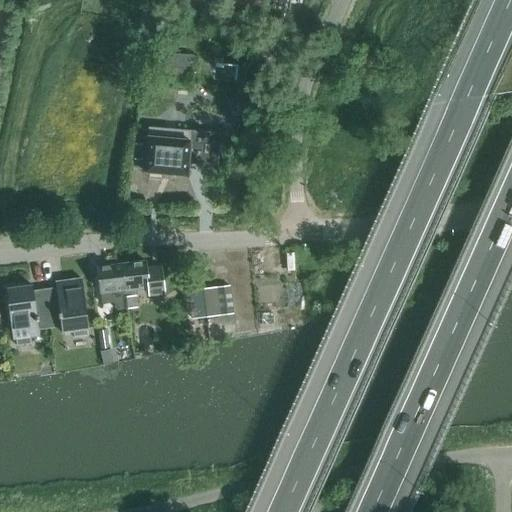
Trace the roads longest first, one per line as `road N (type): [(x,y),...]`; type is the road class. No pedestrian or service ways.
road 1 (motorway): [(510,0),(280,511)]
road 2 (tertiary): [(0,258),(511,214)]
road 3 (unclassified): [(148,511),(500,454)]
road 4 (motorway): [(371,511),(511,197)]
